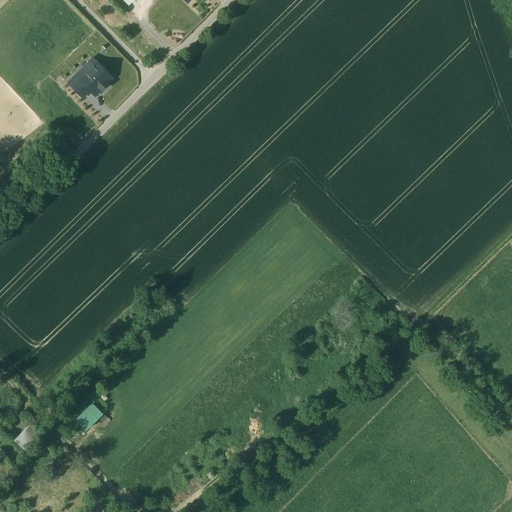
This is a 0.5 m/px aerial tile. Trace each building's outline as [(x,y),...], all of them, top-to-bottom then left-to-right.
[(93,59),(76,76),(80,80),(96,63),(93,59)] [(90,90),(95,95),(112,78),(96,63),(80,80),(79,80),(90,90)] [(69,83),(83,98),(90,90),(79,80),(80,80),(76,76),(69,83)] [(92,404),(76,421),(85,430),(102,414),(92,404)] [(30,424),(14,441),(24,450),(40,434),(30,424)]
